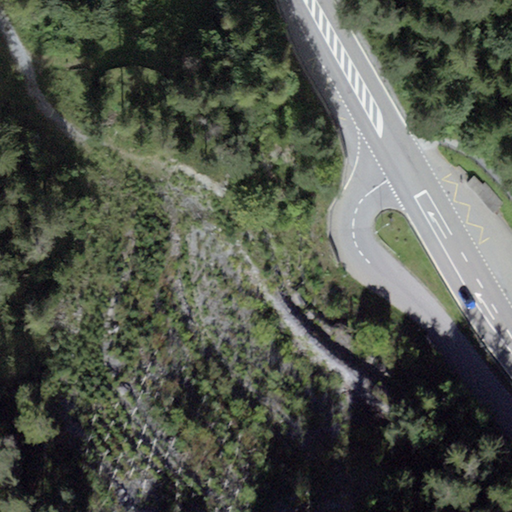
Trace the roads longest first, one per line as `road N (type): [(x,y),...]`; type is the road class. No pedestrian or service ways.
road 1 (track): [(0,15),(50,118),(110,175),(185,194),(258,287),(380,406)]
road 2 (residential): [(401,162),(362,198),(350,224),(358,252),(406,290),(511,416)]
road 3 (tertiary): [(401,162),(511,341)]
road 4 (tertiary): [(310,0),(401,162)]
